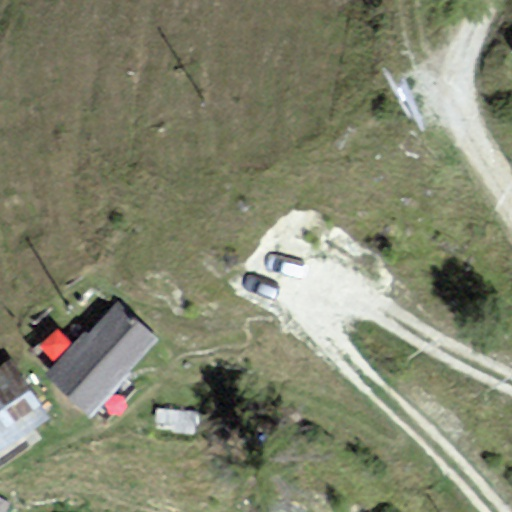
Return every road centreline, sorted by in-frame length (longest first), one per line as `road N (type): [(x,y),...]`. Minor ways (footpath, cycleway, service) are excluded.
road 1 (track): [(511,383),(333,281),(312,313),(324,342),(463,474),(492,511)]
road 2 (track): [(486,0),(453,72),(466,118),(511,202)]
